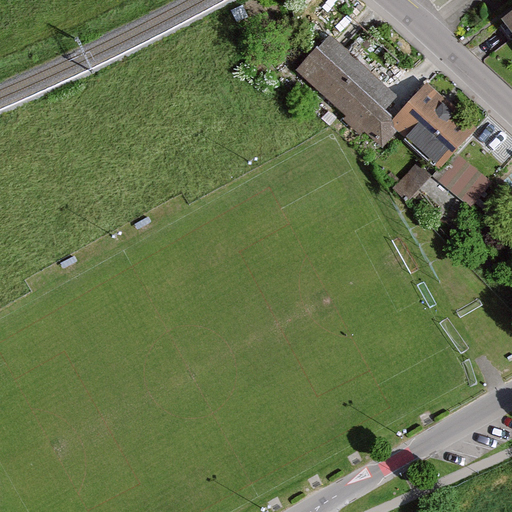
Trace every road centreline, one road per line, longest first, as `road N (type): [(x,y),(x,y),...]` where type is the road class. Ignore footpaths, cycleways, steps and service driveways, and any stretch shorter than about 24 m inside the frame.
road 1 (residential): [(511,399),(316,511)]
road 2 (residential): [(391,0),(511,106)]
